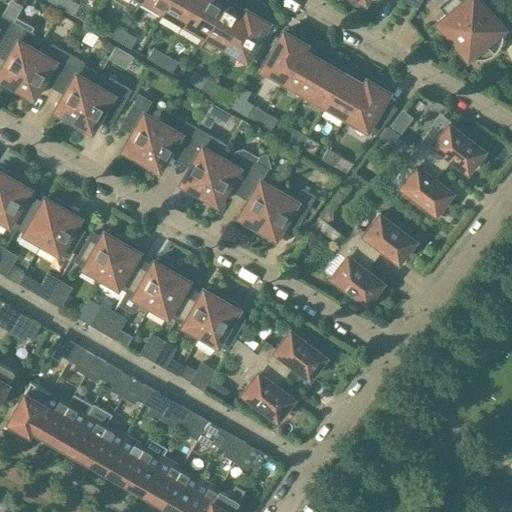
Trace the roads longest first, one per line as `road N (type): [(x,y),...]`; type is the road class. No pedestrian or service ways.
road 1 (residential): [(396,344),(0,117)]
road 2 (residential): [(313,467),(0,282)]
road 3 (residential): [(511,123),(304,0)]
road 4 (residential): [(396,344),(511,196)]
road 5 (residential): [(313,467),(396,344)]
